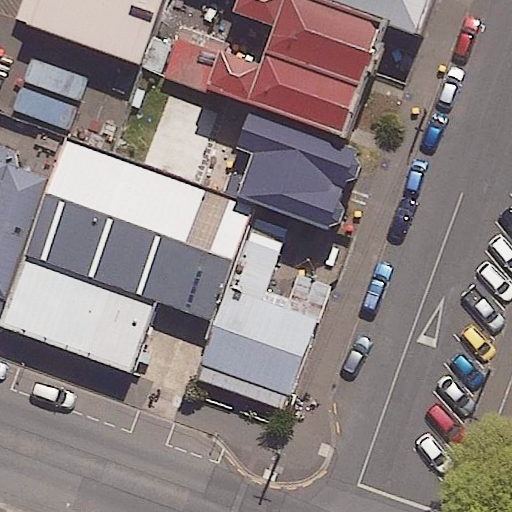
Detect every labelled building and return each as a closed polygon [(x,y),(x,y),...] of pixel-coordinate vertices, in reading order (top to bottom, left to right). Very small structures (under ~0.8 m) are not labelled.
[(163,0),(32,0),(24,24),(140,65),(163,0)] [(384,26),(311,0),(238,0),(233,17),(274,32),(260,70),(178,40),(164,78),(342,142),(384,26)] [(444,0),(322,0),(431,38),(444,0)] [(358,151),(250,110),(235,148),(254,155),(239,194),(329,229),(340,222),(343,207),(339,199),(348,180),(358,176),(362,164),(355,157),(358,151)] [(236,200),(66,137),(24,252),(161,304),(211,321),(250,218),(232,211),(236,200)] [(0,310),(48,177),(0,160),(0,310)] [(284,241),(250,230),(199,379),(284,408),(319,309),(266,291),(284,241)] [(161,304),(24,252),(0,315),(0,327),(133,377),(161,304)] [(511,383),(496,429),(511,434),(511,383)]
